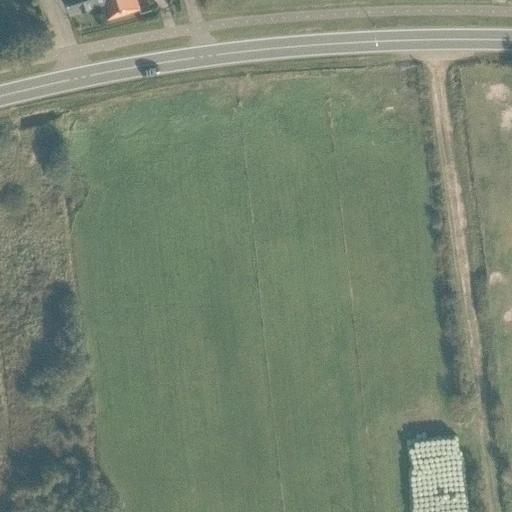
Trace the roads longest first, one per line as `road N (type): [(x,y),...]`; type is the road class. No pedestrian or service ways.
road 1 (secondary): [(511,41),(257,50),(0,97)]
road 2 (track): [(499,511),(430,42)]
